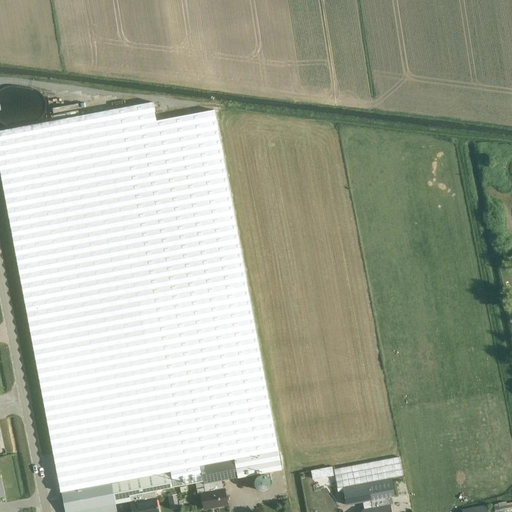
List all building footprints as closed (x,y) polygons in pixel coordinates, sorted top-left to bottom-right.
[(129,511),(158,511),(156,499),(154,491),(204,481),(201,466),(234,460),(238,478),(284,469),(250,287),(215,111),(156,122),(153,102),(48,122),(0,131),(0,171),(35,359),(60,493),(62,492),(65,511),(114,511),(117,511),(115,499),(130,496),(131,503),(131,504),(132,511),(129,511)] [(399,456),(334,469),(337,488),(338,492),(344,491),(344,493),(341,494),(342,500),(345,499),(346,505),(363,502),(364,510),(363,510),(363,511),(391,511),(390,505),(373,508),(371,501),(395,496),(392,478),(403,476),(399,456)] [(201,494),(204,509),(228,504),(225,489),(223,489),(222,481),(238,478),(234,460),(201,466),(204,481),(206,493),(201,494)] [(321,469),(322,476),(332,474),(331,467),(321,469)] [(270,486),(270,485),(269,482),(268,480),(265,478),(262,477),(259,478),(256,480),(254,482),(254,485),(254,488),(256,491),(257,492),(259,493),(262,494),(265,493),(268,491),(269,489),(270,486)] [(494,504),(494,511),(499,511),(511,509),(511,502),(506,503),(506,502),(498,503),(498,504),(494,504)] [(333,511),(332,510),(330,508),(328,506),(325,504),(322,503),(319,503),(315,504),(313,505),(310,506),(308,508),(307,510),(305,511),(333,511)]
